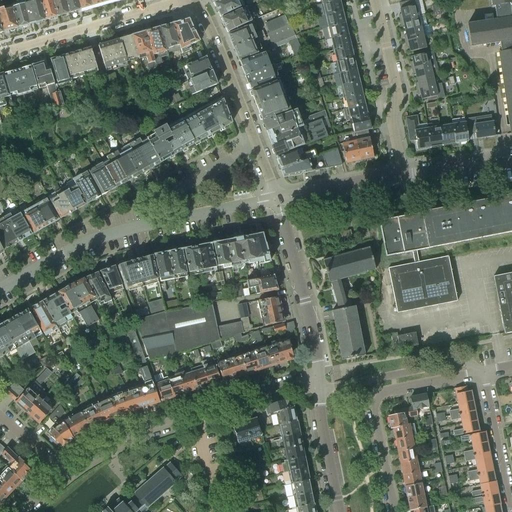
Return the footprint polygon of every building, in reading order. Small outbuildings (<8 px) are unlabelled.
[(0,0),(0,25),(2,32),(3,32),(9,30),(18,28),(12,6),(4,8),(1,0),(0,0)] [(12,6),(18,28),(33,23),(26,0),(20,0),(21,3),(12,6)] [(26,0),(33,23),(45,20),(39,0),(37,0),(35,1),(34,0),(26,0)] [(39,0),(45,20),(57,16),(52,0),(39,0)] [(52,0),(57,16),(68,13),(64,0),(52,0)] [(64,0),(68,13),(80,10),(77,0),(64,0)] [(77,0),(80,10),(92,6),(90,0),(77,0)] [(241,0),(220,0),(213,3),(220,17),(240,8),(240,7),(244,5),(241,0)] [(319,17),(343,11),(341,5),(340,6),(338,0),(321,4),(316,6),(319,17)] [(511,0),(490,0),(492,7),(494,6),(496,20),(467,25),(470,47),(495,43),(500,42),(501,52),(499,52),(511,134),(511,133),(511,0)] [(283,8),(280,3),(274,6),(274,5),(269,7),(271,13),(283,8)] [(227,32),(252,21),(258,18),(252,5),(246,8),(241,10),(221,19),(227,32)] [(401,21),(417,18),(415,6),(401,9),(402,15),(400,15),(401,21)] [(344,17),(343,11),(319,17),(322,29),(344,23),(343,17),(344,17)] [(406,31),(420,28),(427,26),(425,16),(417,18),(401,21),(402,26),(404,25),(406,31)] [(188,20),(178,23),(173,25),(181,50),(182,54),(191,50),(189,46),(198,42),(188,20)] [(332,39),(348,35),(347,29),(346,29),(344,23),(322,29),(325,40),(332,39)] [(297,40),(294,32),(290,24),(289,25),(269,33),(267,34),(272,45),(273,49),(297,40)] [(180,50),(181,50),(173,25),(159,28),(167,54),(167,53),(180,49),(180,50)] [(251,25),(228,34),(233,48),(264,35),(262,31),(255,34),(251,25)] [(146,32),(156,66),(162,64),(161,58),(168,56),(167,53),(167,54),(159,28),(146,32)] [(420,28),(406,31),(407,36),(405,37),(406,41),(422,38),(420,28)] [(156,68),(156,66),(146,32),(132,36),(138,56),(139,56),(145,54),(148,63),(146,64),(148,70),(156,68)] [(266,40),(264,35),(233,48),(238,61),(263,51),(259,43),(266,40)] [(350,40),(348,35),(332,39),(335,51),(350,47),(349,40),(350,40)] [(138,56),(132,36),(120,40),(127,62),(134,60),(134,59),(139,58),(139,56),(138,56)] [(422,38),(406,41),(407,46),(409,46),(411,51),(425,48),(422,38)] [(127,63),(127,62),(120,40),(98,46),(105,69),(127,63)] [(351,52),(350,47),(335,51),(337,62),(354,58),(353,52),(351,52)] [(98,72),(91,48),(77,52),(84,76),(98,72)] [(71,80),(84,76),(77,52),(64,56),(71,80)] [(268,52),(239,62),(245,76),(273,65),(268,52)] [(433,52),(426,54),(412,57),(413,62),(411,63),(412,68),(436,63),(433,52)] [(71,80),(64,56),(51,60),(58,85),(64,84),(71,82),(71,80)] [(187,81),(211,71),(205,57),(182,67),(187,81)] [(337,62),(340,74),(356,70),(354,64),(355,64),(354,58),(337,62)] [(51,100),(43,102),(45,111),(64,106),(64,104),(60,92),(59,92),(57,86),(55,87),(50,68),(47,69),(45,61),(40,63),(32,65),(38,86),(38,89),(46,86),(51,100)] [(438,74),(436,63),(412,68),(414,73),(416,72),(417,78),(431,75),(438,74)] [(273,65),(245,76),(250,89),(278,79),(273,65)] [(13,71),(3,74),(10,98),(11,98),(17,96),(31,92),(38,90),(37,86),(36,86),(31,66),(21,69),(13,71)] [(357,76),(356,70),(340,74),(333,76),(336,88),(360,81),(358,75),(357,76)] [(195,94),(216,85),(211,72),(186,82),(192,95),(195,94)] [(115,73),(107,75),(109,83),(117,81),(115,73)] [(12,102),(11,98),(10,98),(3,74),(0,74),(0,112),(1,114),(5,113),(4,108),(3,108),(2,107),(6,105),(6,103),(12,102)] [(431,75),(417,78),(419,83),(416,84),(417,89),(434,86),(431,75)] [(166,90),(171,88),(173,87),(171,81),(163,84),(166,90)] [(279,81),(251,91),(253,96),(256,105),(284,95),(279,81)] [(339,99),(346,97),(361,93),(360,87),(361,87),(360,81),(336,88),(339,99)] [(434,86),(417,89),(419,94),(421,93),(422,99),(436,96),(434,86)] [(203,98),(213,94),(218,92),(216,87),(201,94),(203,98)] [(178,102),(171,88),(166,90),(165,90),(172,104),(178,102)] [(363,99),(361,93),(346,97),(349,109),(365,105),(364,99),(363,99)] [(284,95),(256,105),(260,115),(262,120),(289,110),(284,95)] [(206,105),(219,130),(231,123),(221,97),(206,105)] [(152,99),(150,100),(142,103),(145,109),(155,105),(152,99)] [(38,105),(18,110),(20,116),(39,111),(38,105)] [(207,136),(219,130),(206,105),(194,112),(196,116),(207,136)] [(365,105),(349,109),(344,110),(347,122),(351,120),(368,116),(368,114),(367,115),(366,111),(367,110),(365,105)] [(269,139),(303,126),(297,109),(281,115),(263,122),(266,132),(267,132),(269,139)] [(310,123),(327,117),(325,111),(307,117),(310,123)] [(194,143),(207,136),(196,116),(194,112),(181,119),(194,143)] [(371,128),(368,116),(351,120),(354,132),(354,133),(367,129),(371,128)] [(303,126),(269,139),(272,146),(275,156),(328,137),(325,129),(330,127),(327,117),(310,123),(303,126)] [(430,146),(427,130),(426,124),(417,126),(416,117),(406,119),(410,140),(416,139),(417,148),(430,146)] [(132,127),(138,124),(135,118),(129,122),(132,127)] [(451,120),(452,126),(455,144),(468,141),(464,118),(451,120)] [(172,156),(194,143),(181,119),(168,126),(168,125),(167,125),(166,125),(169,131),(172,156)] [(476,139),(495,136),(495,134),(493,122),(474,125),(476,139)] [(147,138),(160,163),(172,156),(169,131),(166,125),(153,132),(154,134),(147,138)] [(455,144),(452,126),(440,127),(443,144),(455,142),(455,144)] [(430,146),(443,144),(440,127),(427,130),(430,146)] [(354,132),(353,132),(359,159),(360,159),(373,156),(369,137),(367,129),(354,133),(354,132)] [(360,160),(360,159),(359,159),(353,132),(351,133),(353,142),(342,144),(346,163),(360,160)] [(160,163),(147,138),(145,135),(134,142),(149,169),(160,163)] [(127,155),(138,175),(149,169),(134,142),(128,145),(130,149),(125,152),(127,155)] [(127,155),(125,152),(123,148),(112,154),(127,181),(138,175),(127,155)] [(297,150),(276,158),(280,170),(317,157),(314,150),(303,154),(301,149),(297,150)] [(280,170),(283,177),(342,165),(337,149),(317,157),(280,170)] [(127,181),(112,154),(106,157),(108,161),(103,164),(104,166),(104,167),(116,188),(127,181)] [(82,162),(85,168),(90,165),(87,159),(82,162)] [(116,188),(104,167),(96,171),(94,167),(88,171),(102,195),(107,192),(107,193),(116,188)] [(83,178),(74,183),(86,204),(95,199),(100,196),(88,175),(87,172),(81,175),(83,178)] [(78,209),(86,204),(74,183),(73,180),(66,184),(67,186),(60,190),(73,212),(78,209)] [(68,214),(73,212),(60,190),(57,185),(55,186),(45,191),(60,219),(68,214)] [(396,217),(379,221),(386,257),(414,251),(416,263),(388,268),(397,313),(457,302),(448,257),(419,262),(416,251),(460,242),(468,241),(511,232),(511,194),(511,195),(406,216),(396,217)] [(41,201),(34,206),(46,226),(54,222),(58,220),(46,199),(41,201)] [(38,231),(46,226),(34,206),(22,212),(34,233),(38,231)] [(4,217),(18,242),(22,240),(32,234),(18,210),(10,214),(4,217)] [(0,245),(3,251),(17,243),(16,243),(18,242),(4,217),(0,219),(0,245)] [(352,238),(350,231),(340,233),(342,240),(352,238)] [(251,237),(255,259),(263,258),(264,263),(270,262),(267,254),(268,254),(265,245),(262,234),(259,235),(251,237)] [(243,262),(255,259),(251,237),(238,239),(243,262)] [(230,264),(243,262),(238,239),(226,241),(230,264)] [(218,266),(230,264),(226,241),(218,243),(213,244),(218,266)] [(211,244),(197,247),(203,274),(212,272),(211,269),(216,268),(211,244)] [(203,274),(197,247),(184,249),(189,273),(194,272),(195,275),(203,273),(203,274)] [(338,307),(347,305),(344,295),(340,280),(367,272),(375,270),(369,248),(362,249),(330,258),(323,260),(329,282),(331,282),(338,307)] [(187,277),(187,274),(182,250),(168,252),(173,276),(174,280),(187,277)] [(160,283),(174,280),(173,276),(168,252),(154,255),(159,279),(160,283)] [(152,256),(119,265),(127,288),(158,279),(153,256),(152,256)] [(126,324),(135,321),(115,267),(100,272),(109,290),(116,306),(126,324)] [(503,331),(504,334),(511,332),(511,272),(493,277),(503,331)] [(98,273),(85,279),(96,300),(99,307),(112,301),(110,298),(98,273)] [(255,288),(256,294),(277,290),(273,275),(246,281),(248,289),(255,288)] [(90,304),(96,300),(85,279),(72,286),(83,306),(89,302),(90,304)] [(235,285),(237,297),(243,296),(241,283),(235,285)] [(80,315),(79,313),(76,310),(83,306),(72,286),(59,292),(73,318),(80,315)] [(67,322),(73,318),(59,292),(58,293),(42,301),(61,335),(65,332),(62,327),(69,324),(67,322)] [(374,303),(376,294),(350,298),(351,303),(372,300),(371,304),(374,303)] [(278,300),(278,297),(259,301),(265,327),(283,323),(283,321),(284,320),(283,316),(282,316),(280,305),(280,304),(280,300),(278,300)] [(62,338),(61,335),(42,301),(42,302),(30,309),(45,336),(57,329),(59,333),(57,335),(60,339),(62,338)] [(179,309),(177,301),(164,303),(166,312),(179,309)] [(180,309),(194,307),(193,301),(179,304),(180,309)] [(212,303),(194,307),(180,309),(165,312),(135,321),(146,350),(149,360),(157,359),(160,358),(173,355),(176,355),(176,354),(201,346),(210,343),(220,340),(234,336),(240,334),(243,333),(243,331),(241,322),(217,327),(212,303)] [(347,305),(338,307),(339,310),(332,311),(342,360),(365,356),(355,307),(348,308),(347,305)] [(85,309),(93,324),(99,321),(91,306),(85,309)] [(163,313),(161,306),(149,310),(151,316),(163,313)] [(87,328),(93,324),(85,309),(79,313),(80,315),(87,328)] [(38,344),(35,338),(42,334),(28,310),(15,317),(29,342),(32,348),(38,344)] [(2,324),(16,349),(22,360),(35,353),(32,348),(29,342),(15,317),(2,324)] [(240,319),(241,322),(243,331),(250,330),(248,318),(240,319)] [(146,350),(135,321),(126,324),(115,328),(118,335),(117,335),(122,347),(127,346),(124,338),(128,337),(135,355),(136,354),(140,364),(138,365),(143,381),(139,383),(140,386),(139,386),(146,407),(153,404),(153,403),(159,401),(153,384),(147,367),(147,366),(145,362),(149,360),(146,350)] [(429,345),(487,334),(485,322),(426,333),(429,345)] [(10,353),(16,349),(2,324),(0,325),(0,351),(3,357),(10,353)] [(273,328),(261,330),(262,333),(274,331),(275,334),(286,330),(284,324),(273,328)] [(420,331),(401,335),(404,347),(423,343),(420,331)] [(234,336),(236,341),(236,343),(248,339),(247,335),(242,337),(240,334),(234,336)] [(115,342),(111,335),(103,338),(107,346),(115,342)] [(222,348),(222,346),(220,340),(210,343),(213,351),(222,348)] [(271,346),(264,348),(270,366),(278,364),(279,363),(287,360),(288,361),(292,360),(292,358),(294,358),(291,344),(290,345),(289,341),(281,343),(271,346)] [(266,368),(270,366),(264,348),(257,351),(257,350),(247,353),(247,354),(241,356),(246,374),(254,371),(255,370),(265,367),(266,368)] [(61,352),(54,356),(56,360),(63,356),(61,352)] [(67,355),(73,360),(76,357),(73,352),(67,355)] [(173,355),(160,358),(163,365),(164,365),(175,362),(173,355)] [(43,367),(55,360),(54,356),(46,360),(44,358),(39,361),(43,367)] [(243,375),(246,374),(241,356),(234,358),(224,361),(224,362),(217,364),(218,368),(222,381),(226,379),(227,380),(231,379),(231,378),(241,375),(243,375)] [(207,365),(207,364),(205,360),(201,362),(202,366),(209,385),(213,383),(214,384),(218,383),(219,382),(220,381),(215,365),(214,363),(207,365)] [(204,386),(209,385),(202,366),(198,367),(198,368),(190,371),(197,390),(203,388),(204,386)] [(197,390),(190,371),(184,373),(184,372),(179,373),(185,393),(190,391),(192,391),(197,390)] [(63,372),(57,378),(63,383),(68,377),(63,372)] [(167,377),(173,396),(178,395),(180,395),(183,394),(184,393),(185,393),(179,373),(174,375),(175,376),(168,378),(167,377)] [(70,384),(71,385),(79,376),(76,374),(68,382),(70,384)] [(168,398),(173,396),(167,377),(163,378),(162,374),(154,376),(156,382),(156,384),(161,400),(163,400),(164,400),(168,399),(168,398)] [(39,386),(45,379),(41,375),(35,382),(39,386)] [(16,402),(29,414),(43,399),(46,396),(47,395),(43,391),(44,390),(39,386),(35,382),(34,381),(29,387),(16,402)] [(63,394),(71,385),(70,384),(68,382),(64,387),(67,389),(63,393),(63,394)] [(24,390),(15,383),(3,392),(14,401),(24,390)] [(146,407),(139,386),(132,388),(116,394),(109,397),(109,396),(108,397),(113,408),(117,417),(124,414),(125,413),(136,409),(140,407),(142,408),(146,407)] [(455,389),(458,404),(473,401),(471,391),(467,392),(466,387),(455,389)] [(63,394),(63,393),(60,391),(54,399),(58,403),(65,395),(63,394)] [(428,407),(426,395),(410,398),(412,408),(413,410),(415,409),(416,409),(428,407)] [(53,408),(47,403),(50,400),(46,396),(43,399),(29,414),(34,419),(34,420),(37,423),(38,423),(39,423),(53,408)] [(112,419),(117,417),(113,408),(108,397),(101,400),(84,408),(79,411),(89,430),(96,426),(96,425),(110,419),(111,418),(112,419)] [(281,425),(298,422),(297,416),(296,417),(294,407),(291,408),(288,399),(264,407),(267,416),(278,412),(281,425)] [(475,411),(473,401),(458,404),(459,409),(449,411),(450,416),(475,411)] [(72,438),(77,435),(67,418),(60,422),(58,420),(63,414),(62,412),(64,411),(60,405),(49,417),(56,424),(52,427),(53,428),(48,435),(58,444),(58,443),(62,446),(63,445),(64,445),(65,445),(68,443),(68,442),(67,441),(72,439),(72,438)] [(417,415),(416,409),(415,409),(413,410),(412,408),(394,411),(395,415),(388,416),(390,428),(406,425),(405,417),(417,415)] [(86,432),(89,430),(79,411),(72,415),(67,418),(77,435),(84,431),(86,432)] [(475,411),(450,416),(451,421),(461,419),(462,424),(477,421),(475,411)] [(250,421),(244,423),(250,439),(255,438),(254,436),(261,434),(256,419),(255,419),(254,418),(250,420),(250,421)] [(479,431),(477,421),(462,424),(463,429),(453,431),(454,436),(479,431)] [(283,437),(299,433),(298,428),(299,428),(298,422),(281,425),(283,437)] [(250,439),(244,423),(240,424),(239,423),(235,425),(235,426),(233,427),(238,442),(245,439),(245,441),(250,439)] [(396,439),(411,436),(409,425),(406,425),(390,428),(391,428),(393,428),(396,439)] [(471,440),(472,445),(487,443),(485,432),(460,437),(461,442),(471,440)] [(285,449),(303,445),(302,440),(300,440),(299,433),(283,437),(285,449)] [(414,448),(411,436),(396,439),(398,451),(414,448)] [(489,453),(487,443),(472,445),(473,450),(463,452),(464,458),(489,453)] [(6,450),(0,444),(0,455),(1,454),(12,464),(9,468),(8,468),(22,481),(26,476),(27,476),(30,474),(30,472),(31,471),(27,466),(28,465),(20,457),(18,459),(7,448),(6,450)] [(288,460),(304,457),(303,452),(304,452),(303,445),(285,449),(288,460)] [(400,463),(416,460),(414,448),(398,451),(400,463)] [(491,462),(489,453),(464,458),(465,462),(475,460),(476,465),(491,462)] [(290,472),(307,468),(306,464),(305,464),(304,457),(288,460),(286,460),(286,463),(283,464),(285,473),(290,472)] [(418,471),(416,460),(400,463),(403,475),(418,471)] [(493,472),(491,462),(476,465),(477,470),(467,472),(468,477),(493,472)] [(136,511),(145,505),(147,508),(160,497),(176,483),(175,482),(182,477),(170,463),(163,469),(163,468),(134,493),(135,494),(128,500),(130,503),(126,506),(122,502),(122,503),(118,498),(102,511),(136,511)] [(1,472),(0,472),(0,502),(1,503),(5,499),(5,498),(11,491),(16,485),(18,485),(20,482),(20,481),(21,481),(22,481),(8,468),(3,473),(1,472)] [(293,484),(308,481),(307,475),(309,475),(307,468),(290,472),(293,484)] [(405,486),(421,483),(418,471),(403,475),(405,486)] [(495,481),(493,472),(468,477),(469,482),(479,480),(480,485),(495,482),(495,481)] [(301,494),(311,492),(310,487),(311,486),(310,482),(309,482),(308,481),(293,484),(295,496),(301,494)] [(472,497),(482,495),(497,492),(495,482),(480,485),(481,490),(471,492),(472,497)] [(423,495),(421,483),(405,486),(408,498),(423,495)] [(297,508),(313,504),(313,503),(314,502),(313,498),(312,498),(311,492),(301,494),(295,496),(288,497),(290,509),(297,508)] [(500,505),(497,492),(482,495),(482,497),(472,499),(473,504),(483,502),(485,508),(499,505),(500,505)] [(410,510),(426,507),(423,495),(408,498),(410,510)]
